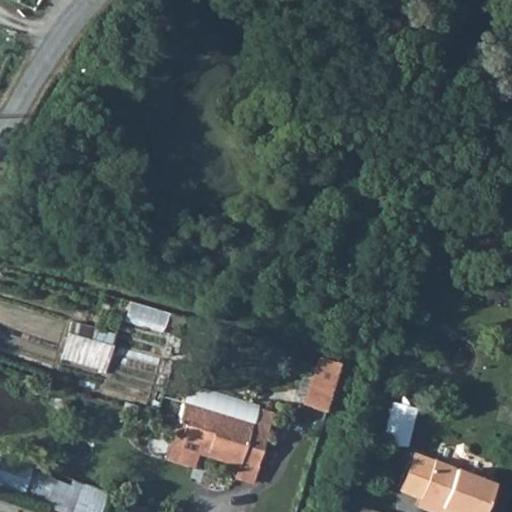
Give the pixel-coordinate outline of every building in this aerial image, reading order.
[(132,303),(127,325),(166,334),(171,311),(132,303)] [(112,330),(68,318),(57,356),(101,368),(112,330)] [(317,360),(303,408),(324,414),(338,366),(317,360)] [(236,468),(237,464),(254,469),(265,433),(179,407),(167,447),(194,455),(199,447),(204,449),(206,459),(236,468)] [(0,487),(20,494),(30,464),(0,453),(0,487)] [(399,492),(418,499),(431,462),(412,456),(399,492)] [(481,511),(491,484),(431,462),(418,499),(417,500),(450,511),(481,511)] [(250,485),(254,469),(237,464),(236,468),(233,480),(250,485)] [(43,507),(57,511),(71,511),(79,490),(53,481),(43,507)] [(79,490),(71,511),(98,511),(107,489),(82,481),(79,490)]
